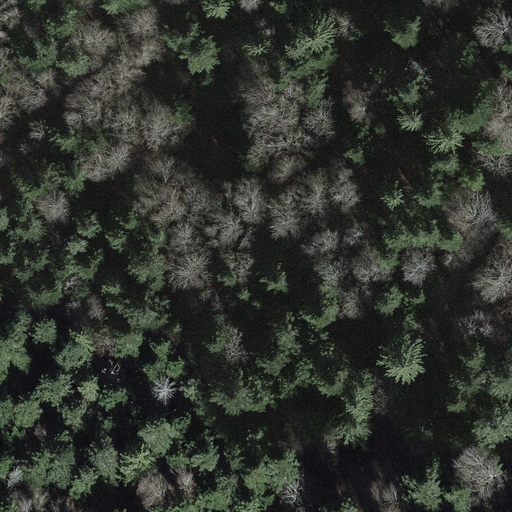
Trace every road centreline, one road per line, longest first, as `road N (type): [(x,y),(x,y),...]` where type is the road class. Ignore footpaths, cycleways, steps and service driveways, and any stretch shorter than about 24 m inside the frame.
road 1 (track): [(338,511),(511,173)]
road 2 (track): [(0,134),(167,0)]
